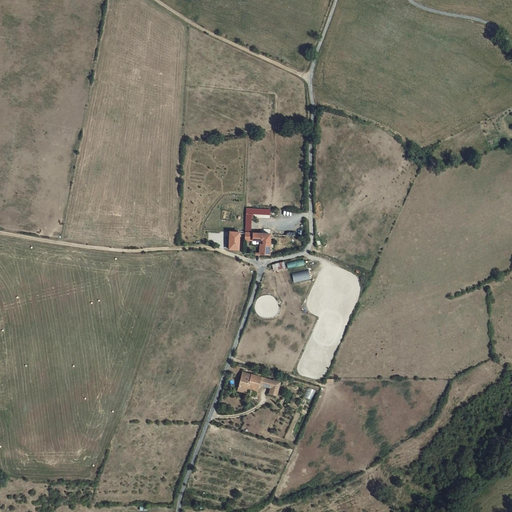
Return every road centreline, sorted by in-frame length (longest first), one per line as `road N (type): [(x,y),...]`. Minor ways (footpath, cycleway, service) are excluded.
road 1 (unclassified): [(259,264),(310,245),(310,75),(337,0)]
road 2 (unclassified): [(178,511),(259,264)]
road 3 (track): [(0,232),(88,247),(205,247)]
road 4 (track): [(310,75),(157,0)]
